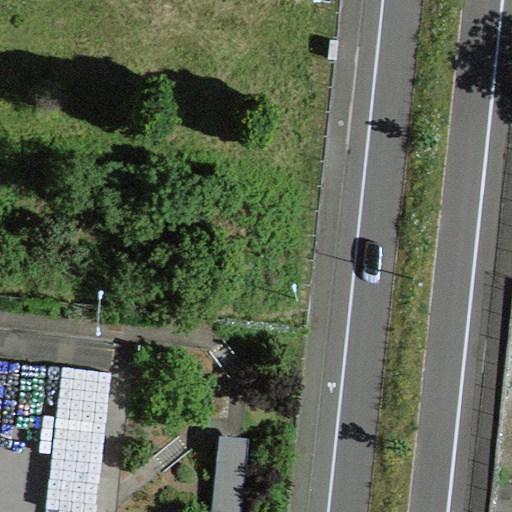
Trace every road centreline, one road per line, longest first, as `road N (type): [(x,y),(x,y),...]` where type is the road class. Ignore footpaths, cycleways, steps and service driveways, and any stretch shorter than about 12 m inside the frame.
road 1 (secondary): [(433,511),(490,0)]
road 2 (secondary): [(397,0),(341,511)]
